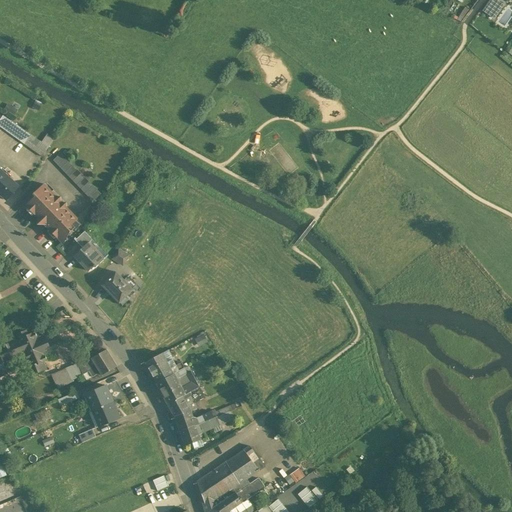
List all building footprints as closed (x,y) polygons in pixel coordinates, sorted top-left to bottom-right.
[(494,19),(504,5),(496,0),(490,0),(483,11),(494,19)] [(25,144),(31,135),(15,123),(8,132),(25,144)] [(49,148),(31,135),(25,144),(42,156),(49,148)] [(101,194),(61,153),(53,161),(93,202),(101,194)] [(19,187),(0,169),(0,194),(7,200),(19,187)] [(78,219),(44,184),(34,194),(36,197),(26,206),(35,215),(36,216),(39,216),(39,224),(46,224),(46,227),(48,228),(58,239),(63,244),(71,231),(68,228),(78,219)] [(85,231),(76,239),(75,238),(74,239),(82,248),(87,243),(88,244),(92,239),(85,231)] [(82,248),(74,256),(89,271),(94,266),(95,268),(103,260),(88,244),(87,243),(82,248)] [(129,255),(119,249),(112,259),(123,265),(129,255)] [(132,289),(116,272),(103,285),(119,303),(120,302),(126,296),(133,290),(132,289)] [(133,290),(126,296),(129,299),(128,300),(131,303),(138,291),(134,287),(132,289),(133,290)] [(126,296),(120,302),(123,305),(128,300),(129,299),(126,296)] [(33,333),(28,335),(27,332),(26,330),(16,334),(18,339),(0,346),(0,377),(8,374),(5,366),(0,368),(0,364),(26,354),(32,366),(27,368),(30,376),(46,369),(43,362),(47,361),(44,354),(58,349),(54,341),(48,343),(44,335),(36,339),(33,333)] [(92,358),(91,358),(100,373),(102,375),(117,367),(117,366),(116,366),(106,350),(107,350),(107,349),(105,351),(92,358)] [(163,353),(145,362),(157,383),(174,374),(168,362),(163,353)] [(91,357),(77,363),(83,375),(89,372),(93,377),(100,373),(91,358),(92,358),(91,357)] [(176,365),(173,359),(168,362),(174,374),(177,372),(185,368),(182,362),(176,365)] [(77,363),(66,368),(72,380),(83,375),(77,363)] [(66,368),(51,375),(57,388),(72,380),(66,368)] [(180,377),(177,379),(186,395),(190,392),(200,387),(192,371),(180,377)] [(174,374),(157,383),(168,404),(182,396),(186,395),(177,379),(180,377),(177,372),(174,374)] [(106,385),(96,390),(95,389),(93,390),(93,391),(87,393),(88,394),(94,410),(113,402),(106,385)] [(200,387),(190,392),(196,403),(206,397),(200,387)] [(77,392),(62,398),(64,404),(79,398),(77,392)] [(196,403),(190,392),(186,395),(182,396),(187,404),(190,411),(191,410),(191,411),(198,407),(196,403)] [(91,411),(94,410),(88,394),(82,396),(89,412),(91,411)] [(182,396),(168,404),(175,416),(190,411),(187,404),(182,396)] [(94,410),(91,411),(98,427),(120,418),(113,402),(94,410)] [(239,402),(213,413),(215,418),(217,417),(229,411),(242,406),(239,402)] [(190,411),(175,416),(180,431),(196,425),(193,417),(191,411),(191,410),(190,411)] [(212,411),(197,418),(193,417),(196,425),(199,424),(215,418),(213,413),(212,411)] [(229,411),(217,417),(220,425),(221,425),(237,418),(229,411)] [(215,418),(199,424),(196,425),(199,434),(204,432),(220,425),(217,417),(215,418)] [(196,425),(180,431),(185,446),(201,440),(199,434),(196,425)] [(92,429),(79,435),(82,443),(96,437),(92,429)] [(250,446),(197,481),(204,502),(205,503),(217,500),(243,482),(259,470),(265,466),(262,461),(259,463),(257,460),(254,462),(249,455),(254,452),(250,446)] [(290,474),(296,482),(304,476),(299,468),(290,474)] [(164,475),(153,480),(158,491),(169,486),(164,475)] [(243,482),(217,500),(220,511),(228,511),(242,502),(243,501),(244,502),(264,488),(265,486),(259,478),(258,478),(247,485),(244,484),(243,482)] [(311,491),(307,487),(298,495),(301,499),(311,491)] [(316,487),(312,491),(319,500),(324,496),(316,487)] [(305,504),(315,496),(311,491),(301,499),(305,504)] [(309,508),(318,501),(315,496),(305,504),(309,508)] [(282,504),(278,499),(269,507),(273,511),(282,504)] [(220,511),(217,500),(205,503),(204,502),(203,503),(205,511),(220,511)]
